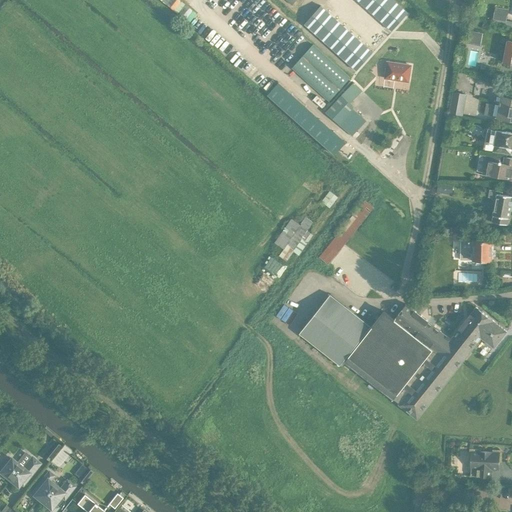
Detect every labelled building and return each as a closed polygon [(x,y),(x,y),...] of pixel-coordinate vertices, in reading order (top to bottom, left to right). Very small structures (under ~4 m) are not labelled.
[(159,0),(188,23),(196,13),(179,0),(159,0)] [(394,0),(357,0),(392,31),(408,12),(394,0)] [(362,66),(376,48),(320,1),(306,19),(362,66)] [(496,6),(494,18),(508,20),(509,7),(496,6)] [(285,52),(299,35),(289,27),(275,45),(285,52)] [(481,44),(484,32),(469,28),(466,41),(481,44)] [(333,98),(353,75),(316,42),(295,65),(333,98)] [(379,58),(377,75),(400,78),(403,62),(379,58)] [(350,103),(362,90),(354,82),(326,112),(352,136),(366,121),(353,108),(354,107),(350,103)] [(463,116),(467,94),(453,91),(449,113),(463,116)] [(511,120),(511,98),(498,96),(495,117),(511,120)] [(307,109),(294,97),(282,109),(296,122),(307,109)] [(343,141),(329,128),(320,137),(334,150),(343,141)] [(511,132),(487,129),(484,147),(483,149),(508,153),(509,147),(511,147),(511,132)] [(490,155),(490,156),(480,154),(477,171),(487,173),(486,175),(511,179),(511,157),(503,156),(502,162),(500,162),(501,157),(490,155)] [(453,185),(439,182),(437,192),(452,195),(453,185)] [(493,215),(492,221),(508,224),(509,218),(510,218),(511,206),(511,195),(502,194),(503,191),(490,189),(488,196),(490,196),(495,201),(493,215)] [(321,201),(330,208),(338,197),(329,191),(321,201)] [(328,264),(374,207),(365,200),(319,257),(328,264)] [(291,219),(275,242),(284,249),(279,255),(286,260),(293,251),(299,255),(313,235),(307,231),(313,222),(305,217),(300,225),(291,219)] [(474,241),(461,241),(461,260),(474,261),(491,262),(491,260),(493,259),(493,255),(491,254),(491,242),(474,241)] [(345,360),(350,364),(388,316),(384,312),(372,327),(330,294),(299,333),(341,366),(345,360)] [(478,343),(460,329),(451,340),(407,304),(395,319),(384,311),(384,312),(388,316),(350,364),(356,369),(355,370),(394,401),(394,400),(400,404),(399,405),(417,419),(478,343)] [(506,331),(476,308),(460,329),(478,343),(482,338),(494,347),(506,331)] [(43,456),(49,461),(61,445),(55,441),(43,456)] [(470,476),(491,477),(491,470),(498,470),(499,461),(501,459),(501,457),(499,455),(499,452),(497,452),(495,450),(493,452),(478,451),(478,449),(470,449),(469,460),(471,460),(470,476)] [(23,485),(40,463),(32,457),(24,468),(11,458),(4,467),(1,466),(0,467),(0,474),(3,478),(5,475),(18,486),(20,483),(23,485)] [(77,479),(83,484),(93,471),(87,467),(77,479)] [(54,504),(61,496),(64,498),(74,486),(67,481),(60,489),(47,478),(43,484),(40,482),(31,493),(38,499),(39,498),(47,505),(43,510),(45,511),(53,511),(57,507),(54,504)] [(117,493),(108,504),(114,508),(123,498),(117,493)] [(102,511),(104,510),(84,494),(77,503),(87,511),(86,511),(102,511)] [(449,511),(450,497),(440,497),(439,511),(449,511)]
